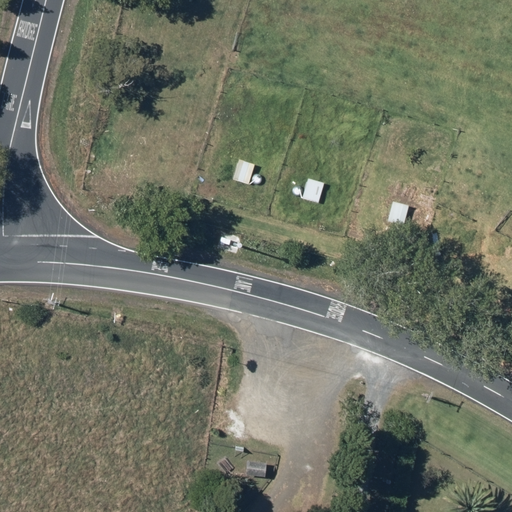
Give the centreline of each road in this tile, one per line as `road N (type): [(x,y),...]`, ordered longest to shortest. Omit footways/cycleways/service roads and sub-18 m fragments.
road 1 (secondary): [(2,262),(132,270),(302,309),(403,346),(511,406)]
road 2 (secondary): [(2,262),(6,156),(46,0)]
road 3 (track): [(273,511),(283,501),(302,309)]
